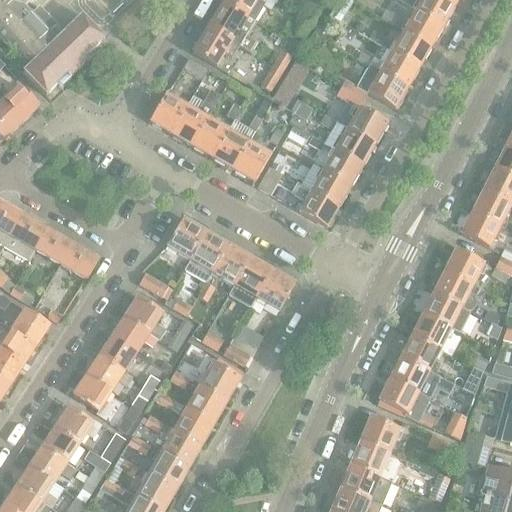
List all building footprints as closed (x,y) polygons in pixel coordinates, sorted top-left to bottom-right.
[(0,0),(0,40),(28,69),(23,73),(45,96),(66,76),(69,79),(83,65),(81,62),(102,41),(81,18),(57,41),(49,32),(56,26),(38,8),(32,14),(23,5),(28,0),(0,0)] [(123,34),(158,0),(139,0),(114,25),(123,34)] [(225,0),(222,5),(253,24),(267,0),(225,0)] [(346,0),(338,0),(328,18),(345,28),(351,19),(345,15),(353,4),(346,0)] [(395,0),(415,11),(443,27),(455,7),(443,0),(395,0)] [(245,38),(253,24),(222,5),(207,29),(244,52),(251,42),(245,38)] [(415,11),(403,32),(431,48),(443,27),(415,11)] [(384,12),(380,20),(393,27),(398,19),(384,12)] [(239,62),(244,52),(207,29),(192,55),(216,70),(225,56),(231,60),(233,58),(239,62)] [(403,32),(391,53),(419,69),(431,48),(403,32)] [(372,33),(368,41),(381,48),(385,40),(372,33)] [(282,52),(272,69),(282,75),(292,59),(282,52)] [(372,61),(369,67),(407,90),(419,69),(391,53),(384,66),(373,59),(372,61)] [(360,54),(356,61),(368,68),(369,67),(372,61),(360,54)] [(182,71),(201,83),(207,72),(188,60),(182,71)] [(296,64),(279,91),(272,102),(280,106),(303,68),(296,64)] [(343,85),(340,89),(363,102),(366,97),(394,113),(407,90),(369,67),(368,68),(355,91),(343,85)] [(271,94),(282,75),(272,69),(261,88),(271,94)] [(17,88),(0,104),(19,125),(37,108),(17,88)] [(359,109),(363,102),(340,89),(334,100),(346,107),(336,124),(374,146),(386,125),(359,109)] [(196,114),(186,108),(170,136),(190,148),(206,120),(207,120),(220,98),(209,92),(196,114)] [(148,124),(170,136),(186,108),(164,96),(148,124)] [(306,119),(312,108),(293,98),(288,109),(306,119)] [(271,105),(263,101),(254,117),(262,121),(271,105)] [(0,104),(0,137),(3,141),(19,125),(0,104)] [(240,110),(233,105),(226,118),(233,122),(240,110)] [(254,117),(247,130),(254,134),(261,121),(254,117)] [(324,118),(319,125),(331,132),(336,124),(324,118)] [(190,148),(211,160),(227,132),(207,120),(206,120),(190,148)] [(324,145),(334,151),(362,167),(374,146),(336,124),(331,132),(324,145)] [(292,128),(286,140),(303,149),(309,138),(292,128)] [(275,147),(283,135),(275,130),(268,143),(275,147)] [(248,144),(227,132),(211,160),(232,172),(248,144)] [(308,146),(320,153),(324,146),(312,139),(308,146)] [(270,157),(248,144),(232,172),(254,185),(270,157)] [(511,154),(503,150),(493,172),(511,181),(511,154)] [(334,151),(323,171),(350,187),(362,167),(334,151)] [(274,164),(270,170),(279,176),(283,169),(274,164)] [(269,199),(281,177),(279,176),(270,170),(268,169),(256,191),(269,199)] [(307,177),(301,187),(338,208),(350,187),(323,171),(316,183),(307,177)] [(511,181),(493,172),(482,192),(510,206),(511,201),(511,181)] [(332,219),(338,208),(301,187),(300,189),(295,186),(290,196),(304,204),(297,215),(325,231),(327,228),(329,229),(333,220),(332,219)] [(482,192),(471,214),(499,228),(510,206),(482,192)] [(0,246),(2,248),(21,216),(0,203),(0,246)] [(488,250),(499,228),(471,214),(460,236),(488,250)] [(29,263),(35,251),(46,231),(21,216),(2,248),(29,263)] [(167,249),(188,261),(204,233),(183,221),(167,249)] [(35,251),(59,265),(71,245),(46,231),(35,251)] [(205,285),(211,274),(227,246),(204,233),(188,261),(190,262),(184,272),(205,285)] [(97,260),(71,245),(59,265),(85,280),(97,260)] [(211,274),(233,287),(249,259),(227,246),(211,274)] [(454,252),(443,274),(471,288),(482,266),(454,252)] [(511,257),(502,252),(498,259),(511,266),(511,257)] [(233,287),(255,299),(271,271),(249,259),(233,287)] [(511,279),(511,266),(498,259),(490,277),(504,284),(507,277),(511,279)] [(294,285),(271,271),(255,299),(278,312),(294,285)] [(471,288),(443,274),(432,295),(460,309),(465,312),(470,311),(472,308),(474,304),(471,300),(476,291),(471,288)] [(161,299),(166,289),(145,277),(139,287),(161,299)] [(205,285),(197,298),(206,304),(214,290),(205,285)] [(14,287),(9,296),(19,302),(24,293),(14,287)] [(24,293),(19,302),(28,308),(34,298),(24,293)] [(449,331),(460,309),(432,295),(421,317),(449,331)] [(0,309),(3,312),(10,303),(2,297),(0,299),(0,309)] [(136,300),(124,319),(157,341),(158,339),(160,340),(166,329),(156,323),(161,316),(136,300)] [(176,300),(170,310),(185,318),(191,308),(176,300)] [(13,329),(11,331),(35,347),(47,327),(19,309),(8,326),(13,329)] [(57,325),(62,317),(53,312),(48,320),(57,325)] [(487,313),(483,321),(495,327),(499,319),(487,313)] [(458,335),(449,331),(421,317),(411,338),(438,352),(447,357),(458,335)] [(151,349),(157,341),(124,319),(111,339),(135,355),(143,344),(151,349)] [(483,322),(478,332),(496,342),(500,331),(500,330),(483,322)] [(175,355),(191,329),(182,323),(166,349),(175,355)] [(241,327),(234,340),(255,352),(262,339),(241,327)] [(511,332),(505,330),(501,343),(511,346),(511,341),(511,332)] [(11,331),(0,348),(0,350),(22,366),(35,347),(11,331)] [(207,333),(201,344),(217,353),(223,342),(207,333)] [(411,338),(400,360),(427,374),(438,352),(411,338)] [(111,339),(98,358),(123,374),(135,355),(111,339)] [(251,360),(255,352),(233,340),(223,357),(242,368),(248,359),(251,360)] [(0,350),(0,378),(10,385),(22,366),(0,350)] [(188,351),(183,360),(197,368),(202,359),(188,351)] [(132,380),(123,374),(98,358),(86,378),(110,394),(117,383),(126,389),(132,380)] [(449,358),(445,366),(459,373),(463,365),(449,358)] [(473,367),(484,372),(488,363),(478,358),(473,367)] [(239,373),(217,360),(214,366),(232,376),(235,378),(236,379),(239,380),(242,375),(239,373)] [(400,360),(389,381),(417,395),(427,374),(400,360)] [(164,363),(160,371),(164,373),(167,375),(172,368),(168,366),(164,363)] [(212,364),(198,388),(225,404),(239,380),(212,364)] [(511,382),(511,380),(511,370),(494,365),(490,376),(511,382)] [(154,368),(142,387),(152,393),(164,373),(160,371),(154,368)] [(188,381),(173,373),(168,383),(182,391),(188,381)] [(468,377),(462,390),(474,397),(479,382),(468,377)] [(0,399),(10,385),(0,378),(0,399)] [(104,403),(110,394),(86,378),(73,396),(99,413),(96,417),(102,421),(111,407),(104,403)] [(485,378),(475,410),(484,413),(491,391),(506,396),(509,386),(485,378)] [(439,379),(435,387),(448,394),(452,386),(439,379)] [(405,417),(417,395),(389,381),(378,403),(405,417)] [(146,402),(152,393),(142,387),(137,397),(146,402)] [(198,388),(185,410),(212,426),(225,404),(198,388)] [(157,394),(152,402),(156,404),(161,396),(157,394)] [(511,396),(507,395),(501,419),(511,421),(511,396)] [(175,404),(161,396),(156,404),(155,406),(169,414),(175,404)] [(67,409),(54,430),(78,446),(85,436),(94,441),(102,429),(94,423),(92,426),(67,409)] [(185,410),(173,432),(200,448),(212,426),(185,410)] [(454,414),(442,436),(458,443),(466,420),(454,414)] [(163,426),(148,418),(143,428),(157,436),(163,426)] [(511,446),(511,421),(501,419),(495,442),(511,446)] [(369,420),(359,444),(388,456),(398,432),(369,420)] [(430,430),(433,426),(421,420),(419,424),(430,430)] [(126,436),(132,427),(123,421),(117,431),(126,436)] [(54,430),(41,450),(65,466),(78,446),(54,430)] [(173,432),(160,454),(187,470),(200,448),(173,432)] [(467,434),(464,445),(489,452),(492,441),(467,434)] [(114,436),(101,459),(110,464),(123,442),(114,436)] [(452,458),(456,447),(432,437),(427,448),(452,458)] [(145,457),(150,448),(136,441),(131,450),(145,457)] [(359,444),(349,468),(378,480),(388,456),(359,444)] [(484,469),(489,452),(464,445),(459,462),(484,469)] [(76,472),(65,466),(41,450),(28,469),(53,485),(59,475),(69,482),(76,472)] [(160,454),(148,476),(175,492),(187,470),(160,454)] [(137,469),(123,461),(117,471),(131,479),(137,469)] [(389,484),(378,480),(349,468),(339,491),(379,508),(389,484)] [(46,495),(53,485),(28,469),(16,488),(49,510),(55,501),(46,495)] [(94,469),(87,480),(96,486),(103,474),(94,469)] [(435,475),(420,469),(418,473),(433,479),(435,475)] [(511,511),(511,471),(504,469),(503,474),(487,470),(484,482),(480,481),(476,497),(484,499),(480,511),(511,511)] [(78,474),(74,479),(84,485),(87,480),(78,474)] [(148,476),(135,499),(157,511),(163,511),(175,492),(148,476)] [(438,477),(428,501),(440,505),(450,482),(438,477)] [(89,496),(96,486),(87,480),(84,485),(81,490),(89,496)] [(157,511),(135,499),(134,499),(105,483),(101,491),(130,508),(127,511),(157,511)] [(47,511),(49,510),(16,488),(4,507),(11,511),(47,511)] [(339,491),(330,511),(377,511),(379,508),(339,491)] [(69,508),(66,511),(80,511),(85,506),(75,499),(69,508)]
